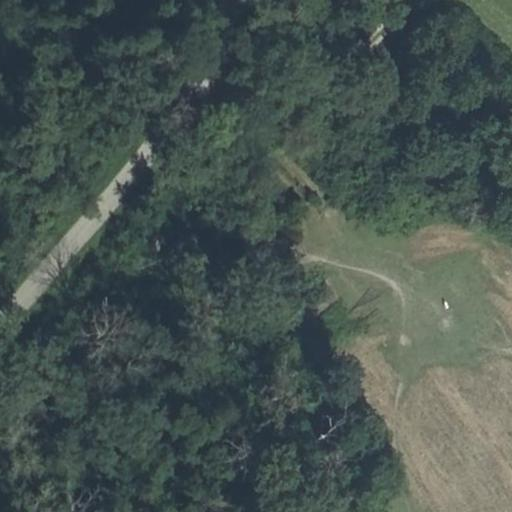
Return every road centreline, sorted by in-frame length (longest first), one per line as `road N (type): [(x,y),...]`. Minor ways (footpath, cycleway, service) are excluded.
road 1 (unclassified): [(230,0),(209,85),(182,129),(0,350)]
road 2 (track): [(415,0),(281,113),(254,120),(209,85)]
